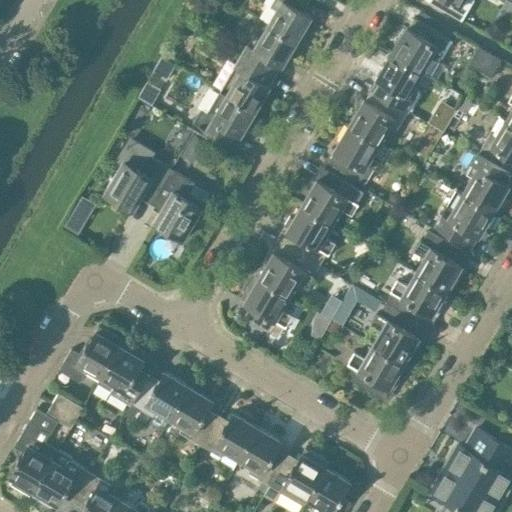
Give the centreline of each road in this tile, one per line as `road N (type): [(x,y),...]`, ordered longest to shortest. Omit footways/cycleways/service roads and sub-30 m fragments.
road 1 (residential): [(181,331),(377,0)]
road 2 (residential): [(0,439),(94,280),(181,331)]
road 3 (residential): [(181,331),(404,462)]
road 4 (residential): [(404,462),(511,279)]
